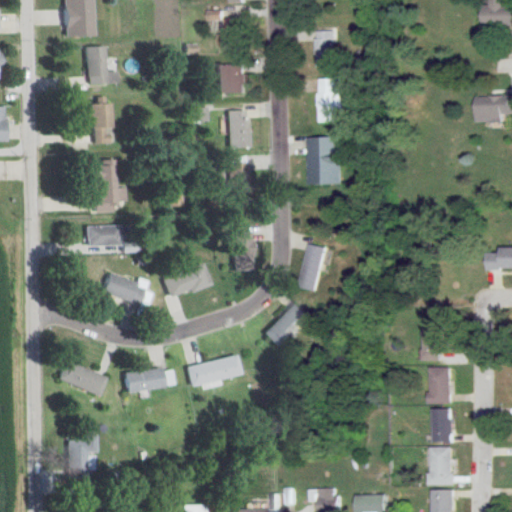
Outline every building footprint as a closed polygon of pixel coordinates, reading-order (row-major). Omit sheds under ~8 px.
[(89,0),(57,0),(58,37),(89,37),(89,0)] [(511,26),(511,3),(505,4),(504,0),(480,0),(482,28),(511,26)] [(244,20),(217,20),(217,49),(244,49),(244,20)] [(317,31),(317,68),(337,68),(337,31),(317,31)] [(81,49),(81,85),(113,84),(113,72),(102,72),(101,48),(81,49)] [(245,94),(245,65),(215,65),(215,94),(245,94)] [(349,123),(349,79),(321,79),(321,123),(349,123)] [(503,122),(503,115),(511,115),(511,96),(475,96),(475,122),(503,122)] [(107,104),(85,104),(85,144),(104,144),(104,129),(107,129),(107,104)] [(226,148),(245,148),(245,111),(226,111),(226,148)] [(344,173),(344,138),(321,138),(321,173),(344,173)] [(228,157),(228,193),(245,193),(245,157),(228,157)] [(121,202),(121,189),(111,189),(111,161),(87,162),(88,212),(111,212),(111,203),(121,202)] [(83,227),(83,249),(119,249),(119,227),(83,227)] [(251,260),(249,231),(228,232),(230,261),(251,260)] [(511,247),(499,248),(499,253),(486,253),(486,269),(511,269),(511,247)] [(308,277),(319,278),(320,261),(309,260),(308,277)] [(166,299),(209,286),(202,265),(160,277),(166,299)] [(135,308),(143,288),(106,272),(98,292),(135,308)] [(260,334),(273,348),(306,315),(293,301),(260,334)] [(237,375),(233,356),(182,368),(186,387),(237,375)] [(104,378),(61,362),(54,382),(97,398),(104,378)] [(122,394),(162,387),(158,367),(119,375),(122,394)] [(451,404),(451,368),(429,368),(428,404),(451,404)] [(453,442),(453,410),(432,410),(432,442),(453,442)] [(83,485),(83,441),(64,441),(64,485),(83,485)] [(429,448),(429,485),(453,485),(453,448),(429,448)] [(316,489),(316,511),(337,511),(338,489),(316,489)] [(432,511),(454,511),(454,491),(432,491),(432,511)] [(278,511),(279,494),(269,494),(269,510),(223,510),(223,511),(278,511)] [(387,511),(387,494),(355,494),(355,511),(387,511)]
